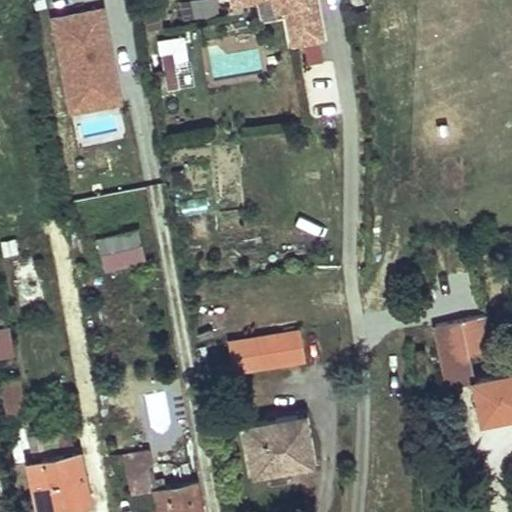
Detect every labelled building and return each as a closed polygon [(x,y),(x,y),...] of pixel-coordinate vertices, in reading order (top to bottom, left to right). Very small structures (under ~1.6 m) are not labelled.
[(214,0),(188,0),(192,15),(217,11),(214,0)] [(308,0),(230,0),(231,5),(254,0),(282,0),(285,15),(288,33),(298,32),(300,44),(306,43),(324,40),(316,0),(313,0),(309,1),(308,0)] [(285,15),(282,0),(256,0),(260,20),(285,15)] [(144,4),(148,27),(162,24),(158,1),(144,4)] [(112,8),(53,18),(68,109),(127,99),(112,8)] [(300,44),(298,32),(288,33),(290,46),(300,44)] [(187,59),(183,36),(159,40),(166,88),(179,86),(174,61),(187,59)] [(324,40),(306,43),(309,63),(328,59),(324,40)] [(141,244),(137,228),(97,237),(100,253),(116,250),(141,244)] [(18,252),(15,239),(1,242),(4,255),(18,252)] [(144,258),(141,244),(116,250),(119,265),(144,258)] [(474,381),(468,353),(492,348),(485,314),(434,324),(447,386),(473,381),(480,419),(511,412),(511,376),(511,373),(474,381)] [(0,355),(12,353),(8,327),(0,328),(0,355)] [(300,330),(228,342),(233,372),(305,359),(300,330)] [(24,409),(18,376),(0,379),(0,380),(5,412),(24,409)] [(27,425),(24,409),(5,412),(8,428),(27,425)] [(278,425),(277,418),(267,419),(268,427),(278,425)] [(312,468),(304,421),(278,425),(268,427),(246,431),(254,478),(312,468)] [(106,487),(98,448),(78,452),(86,491),(106,487)] [(203,511),(197,479),(165,485),(153,487),(151,479),(148,465),(153,464),(150,449),(122,454),(130,494),(153,489),(157,511),(203,511)] [(86,491),(78,452),(44,459),(32,462),(29,463),(39,511),(88,501),(86,491)] [(44,459),(43,452),(31,455),(32,462),(44,459)] [(165,485),(164,477),(151,479),(153,487),(165,485)]
